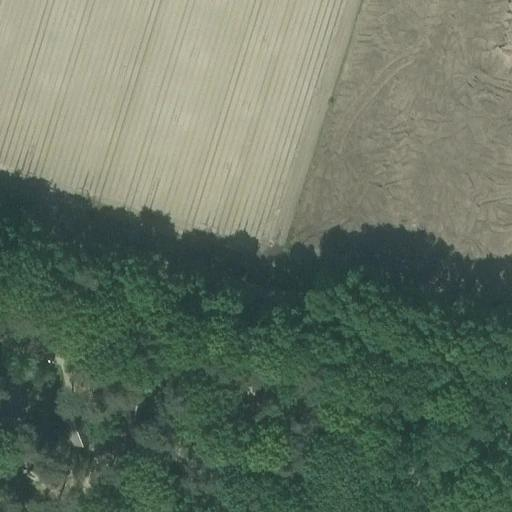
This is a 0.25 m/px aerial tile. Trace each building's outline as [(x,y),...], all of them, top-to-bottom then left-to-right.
[(134,431),(146,432),(149,402),(126,399),(123,430),(134,431)] [(194,441),(206,411),(184,402),(172,432),(182,436),(194,441)] [(95,435),(84,408),(61,417),(72,444),(84,439),(95,435)] [(229,452),(240,462),(260,439),(241,423),(221,446),(229,452)] [(60,478),(64,468),(34,456),(26,475),(56,488),(60,478)] [(478,511),(471,484),(472,484),(472,482),(450,489),(450,490),(451,489),(456,511),(478,511)] [(218,510),(222,511),(249,511),(255,497),(226,487),(222,499),(218,510)]
